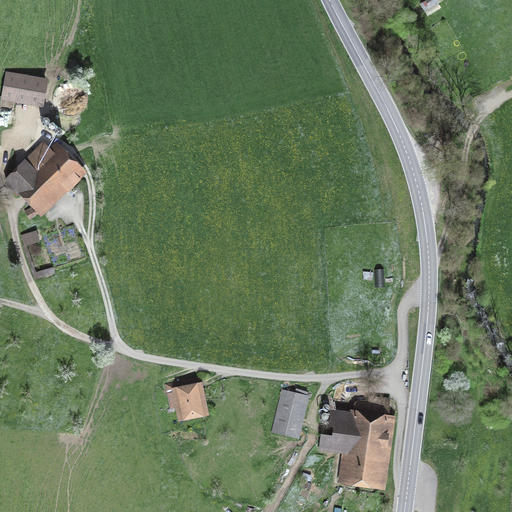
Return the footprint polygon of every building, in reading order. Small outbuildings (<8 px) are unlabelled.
[(47,81),(6,74),(1,102),(42,109),(47,81)] [(6,183),(42,219),(85,177),(60,151),(54,157),(43,146),(6,183)] [(36,231),(21,235),(24,246),(40,242),(36,231)] [(200,386),(173,391),(179,425),(206,419),(200,386)] [(309,400),(282,394),(272,436),(299,443),(309,400)] [(339,489),(385,494),(393,421),(330,414),(327,439),(318,438),(316,456),(343,460),(339,489)]
